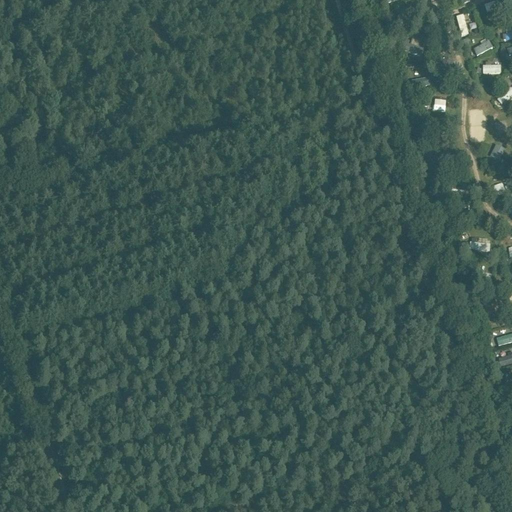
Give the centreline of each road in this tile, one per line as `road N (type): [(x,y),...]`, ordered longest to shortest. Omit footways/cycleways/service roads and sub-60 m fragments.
road 1 (track): [(511,472),(361,0)]
road 2 (track): [(15,349),(220,288),(290,167),(386,76)]
road 3 (track): [(46,448),(0,296)]
